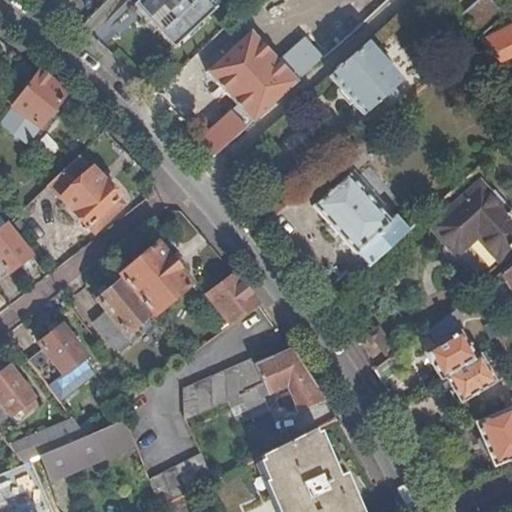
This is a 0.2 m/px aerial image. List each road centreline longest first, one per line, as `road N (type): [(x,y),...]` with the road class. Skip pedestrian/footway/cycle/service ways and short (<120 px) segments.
road 1 (residential): [(191,176),(316,336),(419,511)]
road 2 (residential): [(0,10),(92,75),(191,176)]
road 3 (residential): [(191,176),(0,327)]
